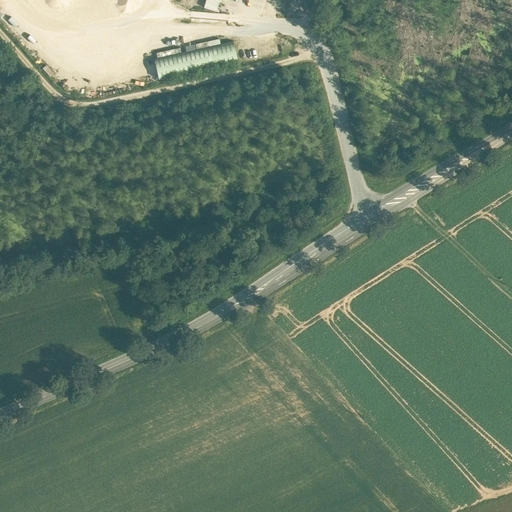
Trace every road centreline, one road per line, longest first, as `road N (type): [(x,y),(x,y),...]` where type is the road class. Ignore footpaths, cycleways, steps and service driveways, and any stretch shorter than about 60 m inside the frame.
road 1 (secondary): [(0,415),(165,342),(372,219)]
road 2 (track): [(0,32),(48,87),(77,104),(324,54)]
road 3 (unclassified): [(372,219),(310,0)]
road 4 (secondary): [(372,219),(511,129)]
road 5 (track): [(511,291),(408,195)]
